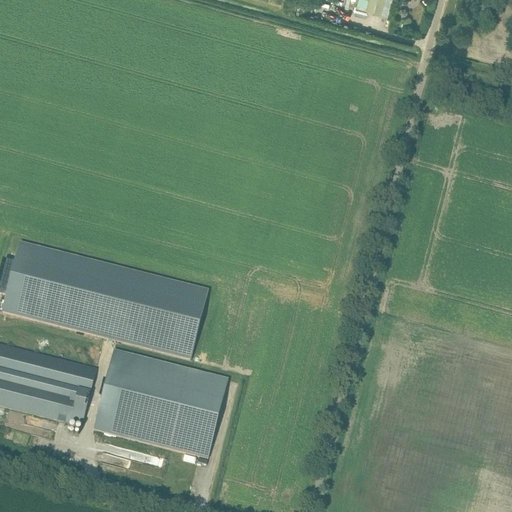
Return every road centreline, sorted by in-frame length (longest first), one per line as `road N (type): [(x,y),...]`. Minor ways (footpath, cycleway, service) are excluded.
road 1 (unclassified): [(311,511),(439,0)]
road 2 (track): [(0,456),(196,511)]
